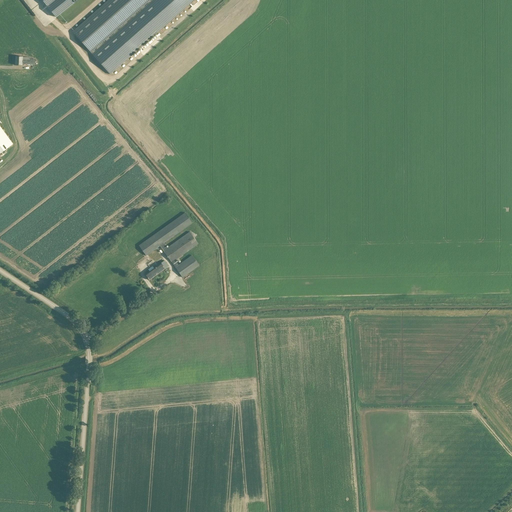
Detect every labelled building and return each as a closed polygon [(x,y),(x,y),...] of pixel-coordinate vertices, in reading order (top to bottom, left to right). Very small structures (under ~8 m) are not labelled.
[(58,16),(77,0),(41,0),(56,18),(56,17),(58,16)] [(110,74),(190,4),(194,0),(108,0),(72,32),(110,74)] [(15,65),(20,65),(22,65),(22,64),(35,64),(36,59),(30,59),(30,57),(23,57),(23,56),(20,56),(15,56),(15,65)] [(0,153),(13,144),(0,125),(0,153)] [(178,264),(176,261),(175,260),(183,255),(198,244),(189,231),(166,248),(163,244),(165,242),(170,239),(192,223),(185,213),(184,212),(139,245),(141,249),(146,255),(147,254),(148,255),(157,249),(160,246),(182,278),(199,266),(191,255),(182,262),(178,264)] [(169,266),(165,260),(156,266),(149,271),(145,274),(149,280),(153,277),(169,266)]
